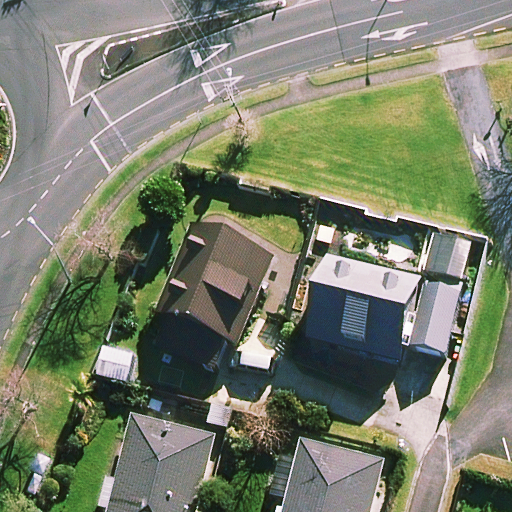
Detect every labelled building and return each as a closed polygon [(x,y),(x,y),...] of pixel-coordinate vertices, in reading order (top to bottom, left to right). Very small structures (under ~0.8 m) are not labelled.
[(345,220),(313,215),(307,256),(339,261),(345,220)] [(153,352),(216,380),(226,357),(233,360),(273,268),(195,234),(155,323),(164,327),(153,352)] [(312,354),(405,372),(408,357),(447,364),(461,293),(330,267),(312,354)] [(136,359),(100,353),(95,388),(131,394),(136,359)] [(200,511),(217,448),(136,428),(114,511),(200,511)] [(375,511),(386,471),(304,451),(289,511),(375,511)]
